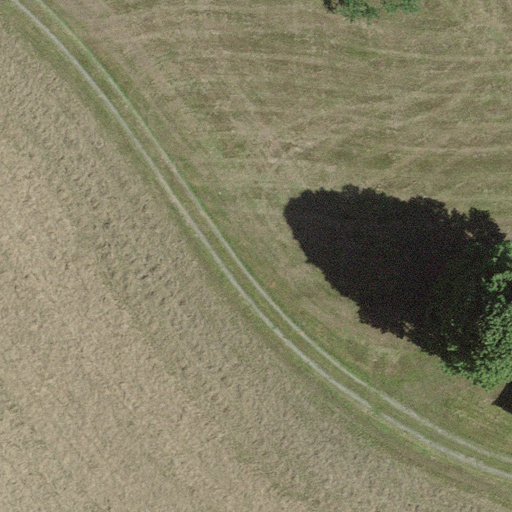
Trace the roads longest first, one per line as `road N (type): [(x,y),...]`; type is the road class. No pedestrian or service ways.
road 1 (track): [(18,0),(63,44),(258,308),(385,415),(511,469)]
road 2 (track): [(373,405),(461,367),(511,380)]
